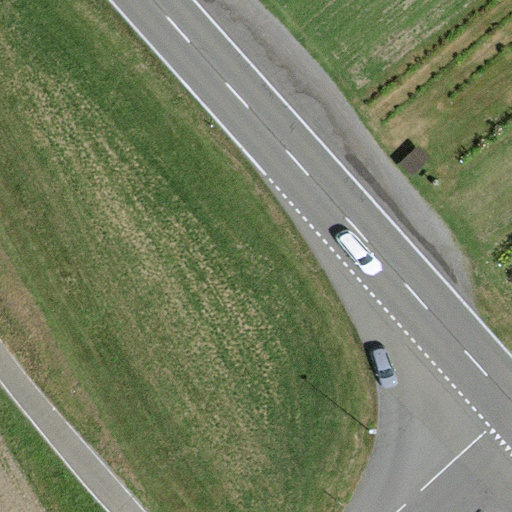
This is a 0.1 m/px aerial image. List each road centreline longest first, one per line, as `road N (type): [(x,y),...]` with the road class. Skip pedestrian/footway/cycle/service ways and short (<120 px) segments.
road 1 (primary): [(151,0),(511,404)]
road 2 (track): [(418,302),(432,246),(226,0)]
road 3 (track): [(0,358),(128,511)]
road 4 (residential): [(399,511),(511,405)]
